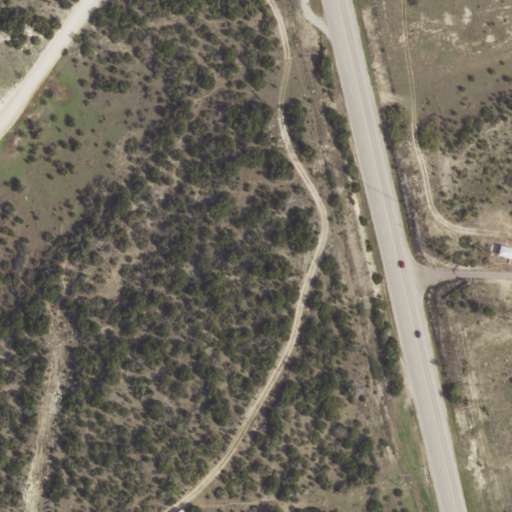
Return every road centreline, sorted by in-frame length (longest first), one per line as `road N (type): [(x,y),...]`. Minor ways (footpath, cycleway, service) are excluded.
road 1 (primary): [(454,511),(335,0)]
road 2 (residential): [(0,119),(86,0)]
